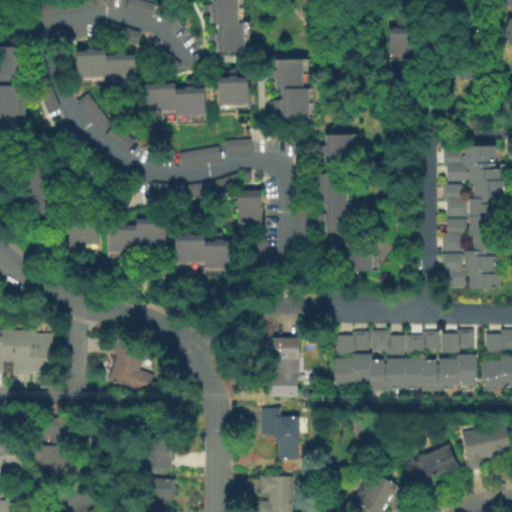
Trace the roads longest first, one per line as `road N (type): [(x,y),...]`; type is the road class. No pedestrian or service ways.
road 1 (residential): [(193,350),(272,307),(511,308)]
road 2 (residential): [(75,300),(77,390),(97,417),(101,453),(95,482),(54,511)]
road 3 (residential): [(0,255),(82,304),(157,325),(193,350)]
road 4 (residential): [(193,350),(214,400),(217,511)]
road 5 (residential): [(430,145),(428,308)]
